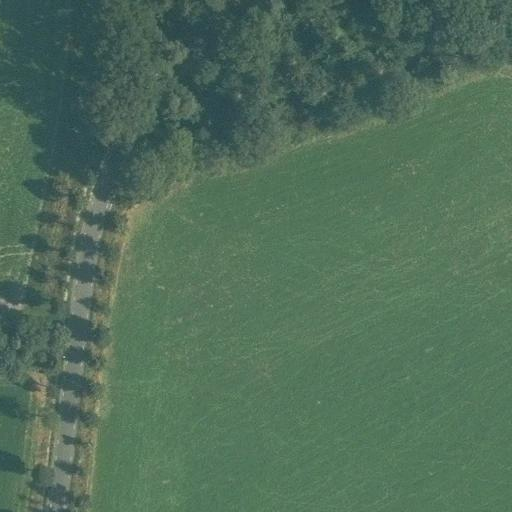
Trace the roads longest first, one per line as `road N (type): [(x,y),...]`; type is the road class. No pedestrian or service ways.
road 1 (tertiary): [(56,511),(89,245),(113,164),(137,119),(229,0)]
road 2 (track): [(113,164),(100,85),(104,0)]
